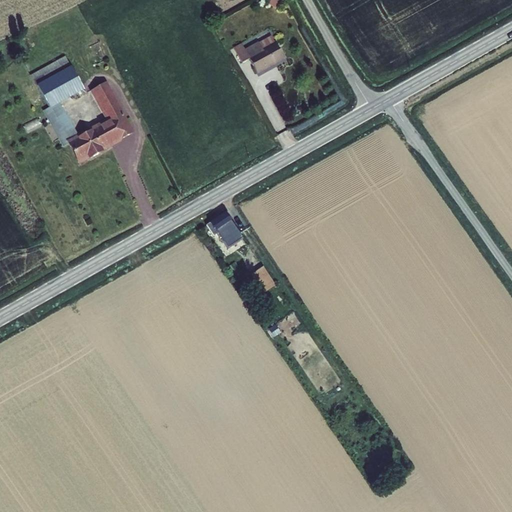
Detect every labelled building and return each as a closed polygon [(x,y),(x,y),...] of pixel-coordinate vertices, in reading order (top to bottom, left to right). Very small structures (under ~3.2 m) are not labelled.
[(244,51),(242,48),(236,52),(243,65),(250,61),(257,74),(284,60),(271,37),(244,51)] [(69,144),(80,161),(88,157),(91,158),(100,153),(101,150),(132,133),(105,85),(93,92),(109,122),(79,138),(59,103),(82,90),(65,58),(31,76),(49,109),(44,111),(64,147),(69,144)] [(224,213),(206,226),(213,237),(217,234),(227,249),(242,239),(224,213)] [(263,267),(251,276),(261,290),(273,282),(263,267)] [(281,323),(267,331),(270,337),(285,330),(281,323)]
